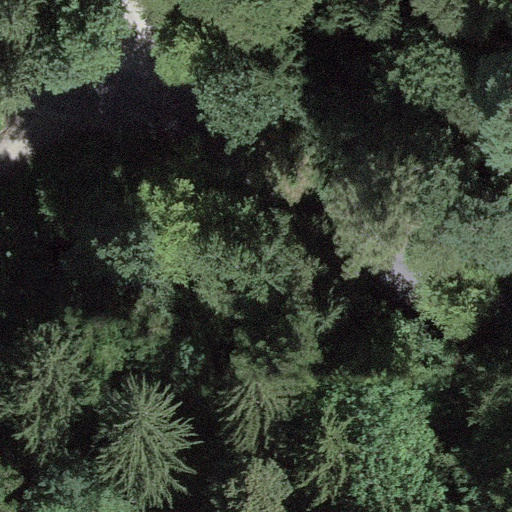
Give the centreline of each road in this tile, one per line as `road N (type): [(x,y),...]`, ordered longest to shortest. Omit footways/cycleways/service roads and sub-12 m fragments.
road 1 (tertiary): [(511,317),(343,242),(153,88),(0,79)]
road 2 (track): [(0,150),(13,129),(153,88)]
